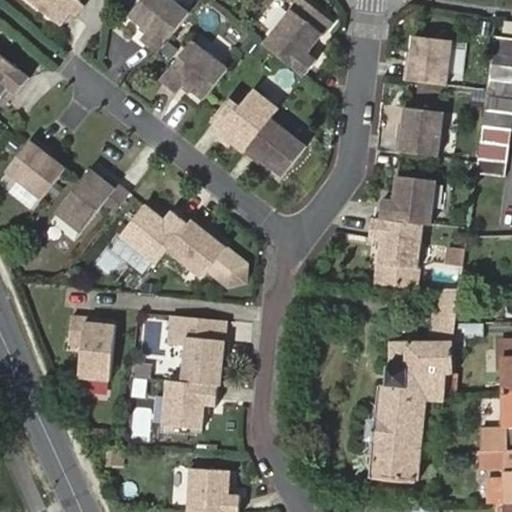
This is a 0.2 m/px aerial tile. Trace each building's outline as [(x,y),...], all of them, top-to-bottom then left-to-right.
[(28,0),(62,27),(82,3),(78,0),(28,0)] [(160,49),(192,9),(180,0),(141,0),(132,12),(152,27),(144,37),(160,49)] [(302,0),(266,46),(306,78),(319,62),(310,55),(335,23),(305,0),(302,0)] [(204,28),(172,68),(207,96),(232,66),(213,50),(219,41),(204,28)] [(478,163),(477,172),(506,176),(511,125),(511,36),(495,34),(487,91),(485,108),(482,135),(478,163)] [(415,37),(409,82),(448,87),(453,42),(415,37)] [(0,95),(8,86),(17,94),(30,79),(0,52),(0,95)] [(216,118),(227,127),(224,130),(248,150),(266,128),(283,106),(259,87),(245,104),(234,96),(216,118)] [(407,108),(401,153),(440,158),(445,113),(407,108)] [(266,128),(248,150),(283,178),(301,157),(266,128)] [(61,173),(26,145),(2,176),(37,204),(61,173)] [(107,221),(126,199),(114,189),(111,193),(87,174),(52,218),(76,236),(96,212),(107,221)] [(381,223),(384,223),(420,227),(432,228),(437,184),(397,179),(395,204),(383,203),(381,223)] [(160,261),(185,230),(169,217),(161,226),(142,211),(117,242),(152,270),(160,261)] [(381,223),(373,222),(371,242),(379,243),(376,267),(414,272),(420,227),(384,223),(381,223)] [(220,258),(185,230),(160,261),(196,289),(220,258)] [(432,280),(462,281),(464,246),(446,245),(445,262),(433,262),(432,280)] [(457,323),(462,289),(440,288),(432,339),(391,339),(387,385),(381,384),(378,419),(376,419),(374,446),(375,446),(372,476),(420,480),(424,430),(429,431),(429,423),(425,423),(427,398),(447,400),(447,392),(450,372),(456,373),(455,352),(454,344),(455,339),(457,323)] [(66,345),(81,347),(78,379),(108,382),(113,326),(83,323),(84,318),(69,317),(66,345)] [(217,387),(220,388),(224,343),(225,322),(169,317),(167,346),(184,348),(181,384),(217,387)] [(484,323),(457,323),(455,339),(467,338),(485,338),(484,323)] [(454,344),(455,352),(467,352),(467,338),(455,339),(454,344)] [(511,338),(503,339),(504,391),(511,391),(511,338)] [(450,372),(447,392),(457,392),(458,374),(456,373),(450,372)] [(215,407),(217,387),(181,384),(166,383),(162,430),(202,432),(203,407),(215,407)] [(511,391),(504,391),(505,427),(482,428),(482,450),(506,450),(509,449),(511,449),(511,391)] [(189,511),(240,511),(241,500),(227,499),(229,474),(192,471),(189,511)]
